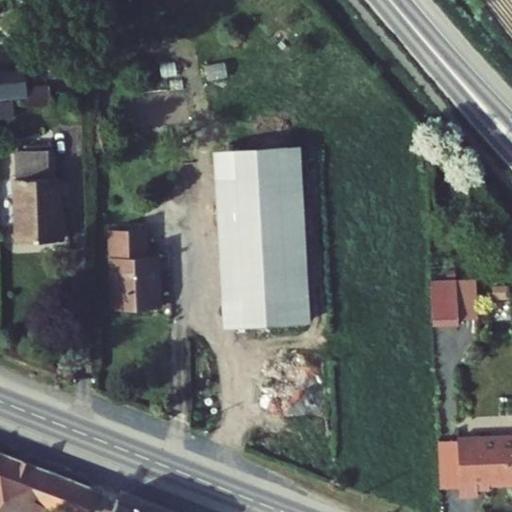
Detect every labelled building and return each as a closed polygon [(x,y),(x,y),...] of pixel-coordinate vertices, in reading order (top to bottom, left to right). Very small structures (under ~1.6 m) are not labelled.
[(0,62),(0,87),(28,86),(27,61),(0,62)] [(300,145),(217,149),(226,322),(311,318),(300,145)] [(13,148),(16,238),(55,238),(55,174),(51,174),(50,146),(13,148)] [(109,228),(114,307),(159,306),(157,254),(147,254),(146,226),(109,228)] [(454,272),(429,273),(430,318),(455,317),(455,313),(454,289),(454,272)] [(475,312),(474,288),(454,289),(455,313),(475,312)] [(511,478),(511,431),(459,433),(462,491),(479,490),(479,480),(511,478)] [(0,511),(168,511),(100,486),(87,511),(28,511),(37,500),(58,508),(72,474),(0,445),(0,511)]
